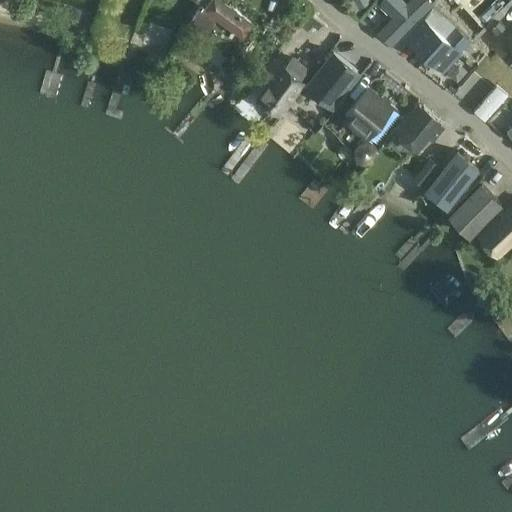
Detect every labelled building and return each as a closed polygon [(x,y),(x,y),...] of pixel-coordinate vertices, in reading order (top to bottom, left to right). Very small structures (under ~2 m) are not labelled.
[(245,37),(254,22),(223,0),(210,0),(206,6),(202,3),(190,22),(206,33),(217,18),(245,37)] [(354,0),(359,9),(371,2),(369,0),(354,0)] [(409,0),(386,24),(399,38),(426,11),(434,2),(431,0),(409,0)] [(311,14),(302,26),(308,31),(312,25),(318,30),(323,24),(311,14)] [(443,71),(463,48),(461,46),(471,36),(456,23),(447,34),(424,14),(405,35),(443,71)] [(392,45),(395,42),(398,39),(383,26),(377,33),(392,45)] [(304,84),(333,107),(361,72),(332,49),(315,70),(304,84)] [(281,115),(304,84),(315,70),(293,54),(285,64),(282,61),(256,94),(281,115)] [(379,140),(401,113),(379,96),(357,124),(379,140)] [(413,118),(403,130),(422,146),(431,134),(436,138),(446,126),(441,123),(443,121),(424,105),(423,106),(418,103),(408,115),(413,118)] [(353,147),(353,150),(353,152),(354,154),(355,156),(357,158),(359,160),(361,161),(364,161),(367,161),(377,149),(376,147),(375,144),(374,142),(372,140),(369,139),(367,138),(365,138),(363,138),(360,139),(358,140),(356,142),(354,144),(353,147)] [(431,181),(447,194),(463,174),(468,178),(485,157),(465,141),(431,181)] [(431,157),(414,176),(422,184),(439,165),(431,157)] [(449,215),(468,235),(501,204),(482,184),(449,215)] [(497,257),(511,244),(511,204),(478,235),(497,257)]
